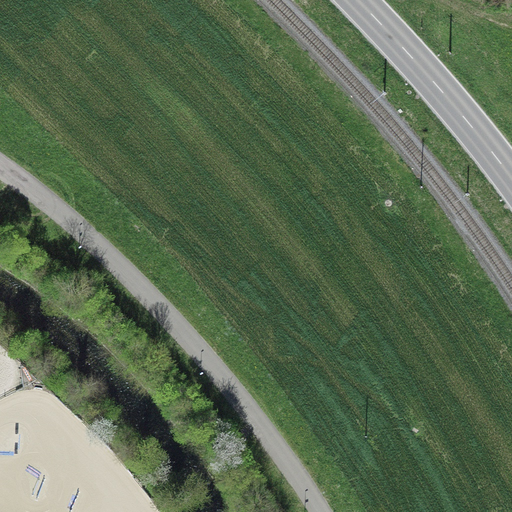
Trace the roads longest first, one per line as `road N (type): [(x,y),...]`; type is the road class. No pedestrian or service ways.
road 1 (residential): [(0,169),(84,233),(157,306),(275,444),(319,511)]
road 2 (trunk): [(511,188),(449,102),(355,0)]
